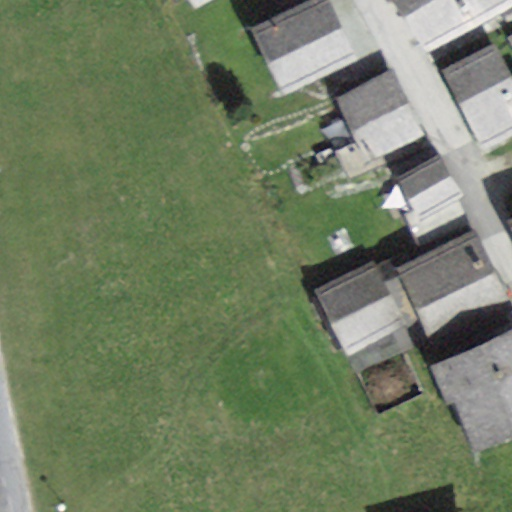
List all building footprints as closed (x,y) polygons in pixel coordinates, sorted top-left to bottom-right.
[(187,0),(195,16),(228,0),(187,0)] [(332,0),(330,0),(255,36),(286,100),(363,63),(332,0)] [(511,0),(412,0),(432,43),(511,7),(511,0)] [(511,47),(446,74),(481,152),(511,136),(511,47)] [(394,82),(338,105),(365,169),(421,146),(394,82)] [(440,165),(393,184),(412,229),(458,210),(440,165)] [(473,244),(401,277),(432,345),(504,311),(473,244)] [(380,268),(319,292),(345,358),(407,334),(380,268)] [(511,346),(444,372),(475,451),(511,437),(511,346)]
